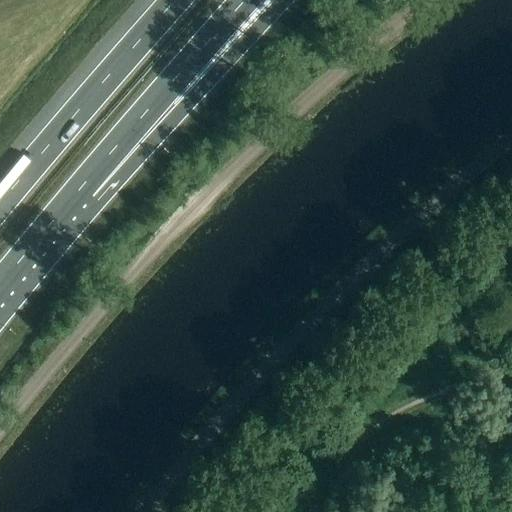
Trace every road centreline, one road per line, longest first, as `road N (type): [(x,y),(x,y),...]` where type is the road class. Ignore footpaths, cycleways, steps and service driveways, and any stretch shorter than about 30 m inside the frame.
road 1 (track): [(443,0),(214,191),(44,364),(0,426)]
road 2 (motorway): [(76,193),(171,121),(289,0)]
road 3 (motorway): [(179,0),(0,208)]
road 4 (motorway): [(76,193),(249,0)]
road 5 (motorway): [(0,289),(76,193)]
